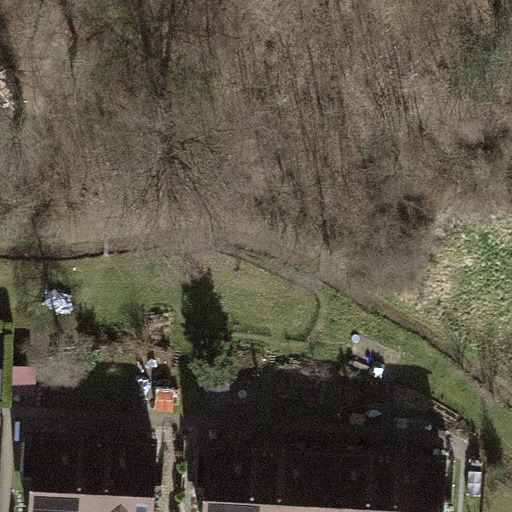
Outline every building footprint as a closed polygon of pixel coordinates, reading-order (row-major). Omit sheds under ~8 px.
[(33,511),(97,511),(100,429),(37,427),(33,511)] [(97,511),(160,511),(164,432),(100,429),(97,511)] [(205,511),(268,511),(272,437),(208,434),(205,511)] [(268,511),(332,511),(335,439),(272,437),(268,511)] [(332,511),(396,511),(399,442),(335,439),(332,511)] [(396,511),(459,511),(463,444),(399,442),(396,511)]
